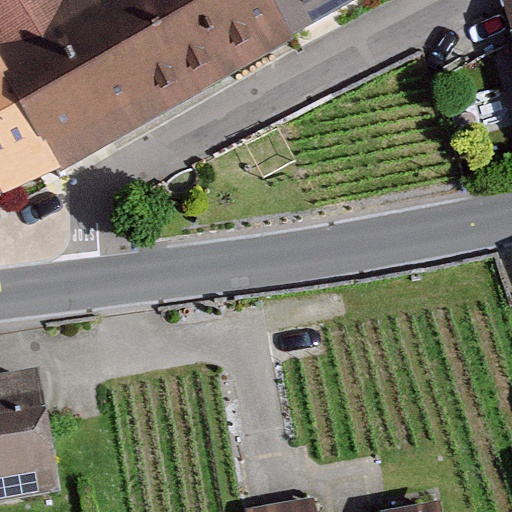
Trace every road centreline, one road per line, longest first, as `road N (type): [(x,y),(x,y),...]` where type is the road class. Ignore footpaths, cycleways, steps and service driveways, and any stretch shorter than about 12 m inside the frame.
road 1 (residential): [(475,0),(117,183),(98,221),(101,286)]
road 2 (tertiary): [(101,286),(399,244),(511,219)]
